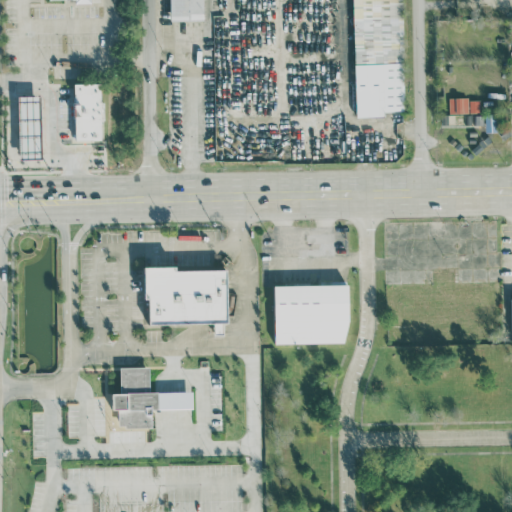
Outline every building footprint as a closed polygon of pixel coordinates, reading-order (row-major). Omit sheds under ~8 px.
[(168,0),(169,21),(204,20),(203,0),(168,0)] [(352,0),(356,116),(385,116),(385,111),(403,110),(400,0),(352,0)] [(75,141),(75,83),(101,83),(101,141),(75,141)] [(41,156),(20,156),(20,96),(41,96),(41,156)] [(469,97),(448,97),(449,113),(469,112),(469,97)] [(228,323),(227,269),(177,270),(177,265),(144,266),(145,299),(149,298),(149,324),(214,322),(214,334),(223,333),(223,323),(228,323)] [(274,285),(275,344),(349,342),(348,283),(274,285)] [(193,391),(150,392),(149,366),(120,367),(120,393),(112,393),(112,410),(118,410),(118,427),(152,426),(152,409),(193,408),(193,391)]
